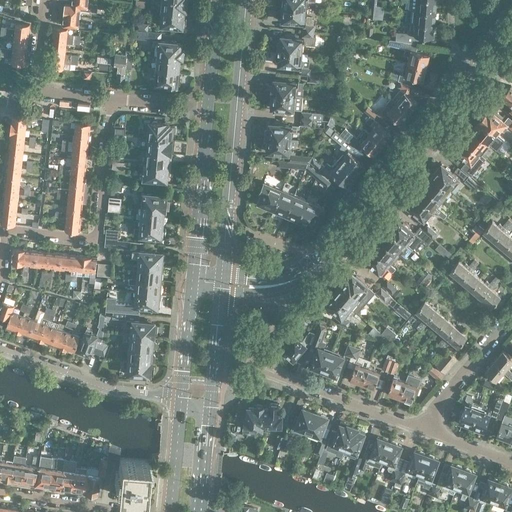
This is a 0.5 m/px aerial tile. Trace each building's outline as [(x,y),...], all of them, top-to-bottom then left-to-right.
[(161,0),(161,1),(163,1),(163,9),(176,11),(183,11),(187,12),(188,0),(161,0)] [(284,0),(284,6),(306,8),(307,0),(313,1),(312,0),(284,0)] [(417,0),(417,9),(436,11),(436,0),(417,0)] [(5,4),(3,10),(13,14),(15,8),(5,4)] [(65,4),(64,14),(80,16),(80,10),(90,11),(97,12),(97,8),(81,6),(72,5),(65,4)] [(306,8),(284,6),(282,20),(286,20),(286,23),(292,24),(292,23),(299,23),(299,21),(304,22),(303,30),(314,31),(314,25),(312,25),(313,19),(311,19),(311,17),(305,16),(306,8)] [(176,11),(163,9),(156,9),(156,13),(158,13),(158,16),(162,16),(161,24),(164,25),(165,26),(168,27),(169,25),(176,26),(182,26),(182,25),(185,26),(186,17),(183,16),(183,11),(176,11)] [(417,9),(415,22),(434,24),(436,11),(417,9)] [(64,14),(63,25),(92,28),(92,24),(89,23),(79,22),(80,16),(64,14)] [(136,22),(135,29),(147,31),(148,24),(136,22)] [(398,33),(397,40),(409,41),(410,36),(413,35),(433,37),(434,24),(415,22),(415,30),(407,29),(406,34),(398,33)] [(1,26),(1,31),(28,34),(29,24),(15,23),(15,28),(8,28),(9,27),(1,26)] [(53,27),(52,37),(80,39),(80,35),(74,34),(67,34),(68,28),(53,27)] [(161,32),(147,31),(135,29),(134,38),(153,40),(160,40),(160,39),(161,32)] [(278,41),(278,50),(301,52),(302,44),(314,45),(315,37),(313,36),(314,31),(303,30),(302,38),(298,38),(298,36),(292,35),(291,34),(285,33),(285,36),(281,36),(280,41),(278,41)] [(28,34),(1,31),(1,35),(7,35),(7,36),(14,37),(13,42),(27,44),(28,34)] [(52,37),(51,47),(66,48),(67,42),(73,43),(80,44),(80,39),(52,37)] [(397,40),(389,39),(388,44),(406,48),(404,54),(407,55),(407,56),(409,56),(408,63),(426,67),(429,54),(416,51),(418,43),(409,41),(397,40)] [(159,47),(159,55),(182,57),(183,48),(180,48),(181,42),(176,42),(176,41),(172,40),(172,42),(160,40),(153,40),(153,45),(157,46),(157,47),(159,47)] [(0,46),(0,51),(26,54),(27,44),(13,42),(12,48),(6,47),(0,46)] [(51,47),(50,56),(78,59),(79,55),(65,53),(66,48),(51,47)] [(301,52),(278,50),(277,59),(279,59),(278,64),(282,64),(282,68),(288,68),(288,67),(295,68),(295,66),(300,66),(299,74),(308,75),(319,76),(319,75),(317,75),(317,69),(311,69),(311,68),(309,68),(309,66),(308,66),(309,60),(307,60),(308,52),(301,52)] [(26,54),(0,51),(0,55),(5,56),(12,57),(11,63),(25,64),(26,54)] [(124,79),(125,68),(125,67),(126,57),(130,57),(130,51),(126,51),(126,53),(115,52),(114,63),(118,63),(117,78),(124,79)] [(158,60),(157,69),(178,70),(179,59),(182,59),(182,57),(159,55),(156,55),(156,60),(158,60)] [(50,56),(49,67),(64,68),(64,62),(71,63),(78,64),(78,59),(50,56)] [(399,73),(398,80),(400,81),(410,86),(412,86),(413,80),(421,82),(422,80),(423,80),(426,67),(408,63),(405,62),(402,74),(399,73)] [(178,70),(157,69),(152,68),(152,74),(157,74),(156,83),(168,84),(168,85),(177,86),(177,83),(180,84),(181,75),(178,75),(178,70)] [(274,80),(273,94),(302,96),(304,82),(292,81),(292,79),(285,79),(285,78),(278,77),(278,80),(274,80)] [(400,94),(395,100),(410,113),(417,104),(410,98),(412,95),(408,92),(410,86),(400,81),(398,86),(402,88),(398,93),(400,94)] [(511,86),(510,85),(502,95),(511,103),(511,107),(511,109),(511,110),(511,86)] [(302,96),(273,94),(272,107),(301,110),(302,96)] [(379,108),(376,112),(375,112),(377,114),(384,120),(387,117),(391,120),(393,118),(400,124),(410,113),(395,100),(391,97),(381,109),(379,108)] [(374,128),(370,133),(383,144),(392,134),(373,118),(377,114),(375,112),(376,112),(368,106),(364,110),(370,115),(365,121),(374,128)] [(480,119),(481,119),(497,133),(501,128),(503,130),(508,125),(501,119),(502,117),(495,111),(493,113),(489,109),(486,113),(486,112),(480,119)] [(303,113),(302,118),(312,119),(328,121),(328,118),(330,118),(330,116),(303,113)] [(13,115),(11,127),(26,128),(27,116),(13,115)] [(312,119),(302,118),(302,126),(311,127),(312,119)] [(481,119),(472,129),(488,142),(493,137),(494,139),(498,134),(497,133),(481,119)] [(75,121),(74,133),(90,135),(91,123),(75,121)] [(149,137),(150,137),(173,139),(174,131),(171,131),(172,126),(169,126),(169,124),(166,124),(166,122),(152,121),(152,122),(144,121),(143,128),(150,129),(149,137)] [(266,137),(268,137),(290,139),(291,131),(296,132),(296,129),(298,129),(299,126),(285,125),(285,124),(278,124),(278,123),(274,123),(274,124),(269,124),(269,127),(267,128),(267,129),(266,129),(266,137)] [(126,126),(114,125),(113,134),(125,135),(126,126)] [(26,128),(11,127),(10,139),(25,140),(26,128)] [(357,138),(361,142),(359,144),(366,149),(367,148),(374,154),(383,144),(370,133),(365,129),(357,138)] [(472,129),(464,139),(481,154),(480,152),(484,147),(486,149),(490,144),(488,142),(472,129)] [(341,136),(336,131),(331,136),(340,143),(345,139),(341,136)] [(345,131),(341,136),(345,139),(354,147),(359,142),(345,131)] [(90,135),(74,133),(73,146),(88,147),(90,135)] [(150,137),(149,150),(172,152),(173,139),(150,137)] [(297,140),(290,139),(268,137),(267,152),(288,154),(287,161),(293,162),(308,163),(309,163),(310,162),(309,161),(312,155),(295,154),(295,153),(293,151),(289,150),(290,145),(297,146),(297,140)] [(25,140),(10,139),(9,151),(23,152),(25,140)] [(481,154),(464,139),(455,149),(464,157),(463,159),(469,164),(476,157),(478,158),(481,154)] [(343,153),(338,159),(355,174),(364,164),(356,157),(357,156),(342,144),(340,148),(343,150),(343,153)] [(73,146),(72,158),(87,159),(88,147),(73,146)] [(172,152),(149,150),(149,156),(151,156),(150,164),(171,166),(172,152)] [(9,151),(7,163),(22,165),(23,152),(9,151)] [(309,161),(310,162),(319,170),(323,165),(312,156),(312,155),(309,161)] [(60,163),(60,169),(86,171),(87,159),(72,158),(71,164),(60,163)] [(327,163),(324,166),(338,178),(339,177),(347,184),(355,174),(338,159),(332,166),(330,166),(327,163)] [(113,161),(113,168),(127,169),(128,162),(113,161)] [(7,163),(6,175),(21,177),(22,165),(7,163)] [(144,171),(143,178),(154,179),(153,180),(160,181),(160,179),(168,180),(168,174),(169,175),(170,173),(171,166),(150,164),(140,163),(140,171),(144,171)] [(308,163),(305,168),(306,168),(316,177),(318,171),(308,163)] [(442,163),(433,174),(451,190),(461,179),(453,173),(454,173),(449,169),(450,169),(447,166),(446,167),(442,163)] [(469,176),(457,167),(454,170),(463,178),(463,179),(465,180),(469,176)] [(86,171),(60,169),(59,174),(70,175),(69,182),(85,183),(86,171)] [(331,182),(318,171),(316,177),(327,186),(331,182)] [(433,174),(424,184),(443,200),(451,190),(433,174)] [(6,175),(5,187),(20,189),(20,183),(21,177),(6,175)] [(282,189),(264,181),(260,191),(262,192),(258,201),(273,208),(282,189)] [(58,187),(57,193),(83,195),(85,183),(69,182),(69,188),(58,187)] [(424,184),(416,194),(435,210),(444,218),(447,214),(438,206),(443,200),(424,184)] [(5,187),(3,199),(18,201),(19,193),(30,194),(34,195),(34,190),(30,190),(24,189),(20,189),(5,187)] [(294,194),(282,189),(273,208),(286,213),(294,194)] [(83,195),(57,193),(57,197),(68,198),(67,206),(82,207),(83,195)] [(144,199),(144,207),(167,209),(167,207),(170,207),(170,198),(168,198),(168,195),(163,195),(163,194),(158,193),(158,194),(145,193),(139,193),(138,199),(144,199)] [(309,193),(306,199),(298,219),(314,225),(318,215),(321,216),(324,207),(316,203),(318,197),(309,193)] [(306,199),(294,194),(286,213),(298,219),(306,199)] [(435,210),(416,194),(407,205),(411,209),(413,212),(414,211),(418,215),(425,221),(435,210)] [(110,196),(109,204),(120,205),(121,205),(122,198),(110,196)] [(3,199),(2,211),(17,213),(18,201),(3,199)] [(52,211),(52,216),(62,217),(81,219),(82,207),(67,206),(66,212),(52,211)] [(143,213),(142,221),(163,223),(163,222),(166,221),(167,210),(167,209),(144,207),(142,207),(142,213),(143,213)] [(2,211),(1,223),(16,225),(17,213),(2,211)] [(81,219),(62,217),(62,222),(65,222),(65,230),(80,231),(81,219)] [(393,221),(388,227),(413,249),(421,239),(427,244),(430,241),(437,247),(440,243),(433,237),(423,229),(420,227),(415,233),(409,228),(410,227),(401,219),(400,220),(398,218),(397,220),(396,220),(394,220),(394,221),(393,221)] [(136,227),(135,227),(134,234),(141,235),(153,236),(153,237),(160,238),(160,237),(162,237),(162,235),(165,236),(165,228),(163,228),(163,223),(142,221),(137,220),(136,227)] [(498,225),(492,220),(483,231),(490,237),(489,238),(492,240),(492,239),(494,240),(503,229),(505,231),(507,229),(509,227),(505,223),(503,226),(499,223),(498,225)] [(428,224),(423,229),(433,237),(437,232),(428,224)] [(388,227),(379,237),(398,253),(404,259),(413,249),(388,227)] [(106,228),(106,239),(118,240),(119,230),(106,228)] [(468,239),(473,243),(481,232),(477,229),(468,239)] [(503,229),(494,240),(494,241),(493,242),(496,244),(497,243),(504,249),(511,239),(511,237),(508,234),(510,231),(507,229),(505,231),(503,229)] [(379,237),(371,247),(388,262),(393,257),(395,257),(398,253),(379,237)] [(131,241),(118,240),(106,239),(105,246),(117,247),(117,248),(130,249),(131,241)] [(388,262),(371,247),(362,257),(365,260),(365,261),(368,264),(370,264),(384,275),(388,270),(390,271),(393,271),(395,268),(388,262)] [(12,263),(25,264),(26,249),(14,248),(12,263)] [(38,250),(26,249),(25,264),(36,265),(38,250)] [(50,251),(38,250),(36,265),(48,266),(50,251)] [(141,256),(140,264),(164,267),(165,261),(163,259),(163,258),(163,257),(163,252),(157,252),(157,251),(146,250),(146,251),(134,250),(134,255),(141,256)] [(50,251),(48,266),(60,268),(62,253),(50,251)] [(62,253),(60,268),(72,269),(73,254),(62,253)] [(72,269),(71,274),(71,280),(75,281),(76,269),(84,270),(85,255),(73,254),(72,269)] [(85,255),(84,270),(96,271),(98,256),(85,255)] [(458,260),(449,271),(456,277),(455,278),(458,280),(459,279),(460,280),(469,269),(471,271),(473,269),(475,266),(471,263),(469,265),(466,262),(464,265),(458,260)] [(98,263),(97,275),(105,276),(106,263),(98,263)] [(134,277),(138,278),(163,280),(164,267),(140,264),(135,264),(134,277)] [(460,280),(461,281),(460,282),(462,284),(463,283),(470,289),(479,278),(474,274),(476,271),(473,269),(471,271),(469,269),(460,280)] [(432,274),(426,270),(422,274),(427,278),(428,278),(432,274)] [(345,276),(341,281),(342,282),(342,283),(343,284),(359,297),(364,292),(368,295),(372,291),(367,286),(367,285),(363,282),(364,281),(357,276),(356,277),(352,274),(351,275),(349,274),(347,277),(345,276)] [(422,274),(415,283),(419,287),(427,278),(422,274)] [(138,278),(137,291),(162,294),(163,280),(138,278)] [(479,278),(470,289),(477,294),(476,296),(479,298),(480,297),(481,298),(490,287),(492,289),(496,284),(492,281),(490,283),(487,280),(484,282),(479,278)] [(383,285),(392,293),(397,288),(387,280),(383,285)] [(343,284),(335,294),(354,310),(355,309),(357,310),(364,301),(359,297),(343,284)] [(381,287),(377,293),(388,302),(392,297),(381,287)] [(490,287),(481,298),(481,299),(483,302),(484,301),(491,307),(500,296),(492,289),(490,287)] [(108,297),(107,310),(139,312),(139,307),(146,308),(146,306),(158,307),(158,306),(159,307),(159,306),(161,304),(162,294),(137,291),(133,291),(131,293),(131,298),(136,299),(136,305),(115,303),(115,298),(108,297)] [(355,311),(335,294),(332,297),(331,296),(330,297),(329,296),(324,301),(325,302),(325,303),(326,304),(323,308),(329,313),(332,309),(340,316),(338,323),(348,326),(350,321),(343,317),(347,312),(351,316),(355,311)] [(65,298),(57,296),(55,303),(63,305),(65,298)] [(425,300),(416,310),(424,318),(426,319),(435,309),(435,308),(436,307),(433,305),(432,306),(425,300)] [(15,305),(4,301),(0,310),(0,315),(9,319),(13,311),(15,305)] [(35,320),(29,334),(41,339),(46,324),(48,319),(52,309),(46,307),(45,311),(39,309),(35,320)] [(56,311),(52,309),(48,319),(52,321),(56,311)] [(435,309),(426,319),(424,318),(421,322),(425,326),(428,321),(436,328),(446,318),(439,312),(440,311),(437,309),(436,310),(435,309)] [(113,310),(112,318),(125,320),(126,312),(113,310)] [(23,315),(13,311),(9,319),(7,326),(18,330),(23,315)] [(79,337),(78,342),(81,343),(79,350),(80,350),(79,353),(87,355),(87,353),(90,354),(91,351),(92,352),(93,351),(98,352),(102,341),(103,332),(103,331),(105,316),(100,314),(99,323),(97,326),(99,327),(97,334),(92,332),(93,329),(87,327),(83,339),(79,337)] [(23,315),(18,330),(29,334),(35,320),(23,315)] [(446,318),(436,328),(445,336),(447,337),(456,326),(455,326),(456,325),(454,323),(453,324),(446,318)] [(133,326),(132,334),(155,336),(155,334),(157,334),(158,326),(156,325),(156,323),(154,323),(154,322),(152,322),(152,321),(144,320),(144,321),(127,320),(126,325),(133,326)] [(46,324),(41,339),(52,343),(57,328),(46,324)] [(316,333),(312,342),(318,344),(322,334),(323,330),(325,326),(320,324),(316,334),(316,333)] [(445,336),(441,340),(445,343),(449,339),(457,346),(467,336),(460,330),(461,329),(458,326),(457,328),(456,326),(447,337),(445,336)] [(57,328),(52,343),(63,347),(69,332),(57,328)] [(377,329),(372,335),(380,338),(383,334),(380,332),(377,329)] [(316,352),(315,352),(312,360),(313,360),(311,366),(316,368),(317,370),(323,372),(330,352),(323,349),(325,343),(321,342),(326,331),(323,330),(322,334),(318,344),(312,342),(309,349),(312,350),(313,348),(317,349),(316,352)] [(302,341),(295,335),(286,346),(284,346),(282,347),(281,351),(283,352),(286,353),(293,359),(297,355),(298,356),(303,350),(302,349),(307,342),(311,344),(312,342),(316,333),(309,331),(302,341)] [(80,336),(69,332),(63,347),(75,351),(78,342),(79,337),(80,336)] [(132,339),(131,347),(154,349),(154,348),(156,347),(156,342),(155,341),(155,336),(132,334),(131,333),(130,339),(132,339)] [(348,343),(344,354),(351,357),(355,346),(354,346),(356,342),(350,340),(348,344),(348,343)] [(102,341),(98,352),(104,355),(108,344),(102,341)] [(355,346),(351,357),(348,364),(355,366),(350,378),(362,383),(368,368),(371,360),(358,355),(361,348),(355,346)] [(130,352),(130,360),(153,362),(153,361),(155,360),(155,356),(153,354),(154,349),(131,347),(129,347),(129,352),(130,352)] [(447,350),(443,355),(453,363),(457,359),(447,350)] [(495,359),(494,360),(505,370),(503,371),(508,375),(511,371),(507,367),(511,361),(511,357),(503,350),(497,356),(496,355),(494,358),(495,359)] [(343,357),(330,352),(323,372),(330,375),(331,374),(336,375),(337,372),(338,372),(342,363),(341,363),(343,357)] [(453,363),(443,355),(439,359),(449,368),(453,363)] [(382,369),(388,371),(392,360),(387,358),(382,369)] [(153,362),(130,360),(124,359),(124,366),(129,367),(129,374),(142,375),(142,376),(148,376),(148,375),(152,376),(152,374),(154,375),(155,366),(152,366),(153,362)] [(449,368),(439,359),(436,364),(445,372),(449,368)] [(392,360),(388,371),(394,373),(398,362),(392,360)] [(505,370),(494,360),(493,361),(492,360),(490,363),(491,364),(485,371),(496,380),(503,371),(505,370)] [(368,368),(362,383),(375,387),(380,372),(373,370),(374,368),(369,366),(368,368)] [(433,366),(428,371),(439,380),(443,374),(433,366)] [(408,374),(405,382),(400,396),(412,401),(415,394),(417,394),(420,388),(417,387),(421,378),(408,374)] [(400,377),(394,375),(388,392),(400,396),(405,382),(399,379),(400,377)] [(483,385),(492,389),(495,383),(485,379),(483,385)] [(465,399),(467,401),(464,409),(462,408),(459,416),(461,416),(459,421),(465,423),(464,425),(470,427),(479,405),(469,401),(471,395),(467,394),(465,399)] [(492,415),(497,417),(503,400),(498,398),(492,415)] [(502,421),(496,434),(510,440),(511,434),(511,424),(510,424),(511,422),(511,420),(509,417),(507,416),(504,415),(509,402),(504,400),(503,400),(497,417),(502,419),(502,421)] [(263,404),(262,424),(281,425),(282,415),(278,414),(279,403),(269,402),(269,404),(263,404)] [(261,434),(262,431),(262,424),(263,404),(256,404),(255,407),(247,406),(247,418),(244,418),(243,427),(242,427),(242,433),(261,434)] [(479,405),(470,427),(477,430),(477,428),(484,430),(485,425),(487,425),(489,418),(488,418),(491,410),(479,405)] [(303,408),(299,417),(297,416),(291,431),(302,435),(304,429),(308,431),(315,412),(303,408)] [(315,412),(308,431),(320,435),(327,417),(315,412)] [(328,442),(326,448),(336,452),(336,453),(342,455),(343,453),(345,447),(353,426),(340,421),(336,432),(332,430),(327,442),(328,442)] [(345,447),(343,453),(355,457),(356,453),(357,451),(359,451),(361,443),(361,442),(365,431),(353,426),(345,447)] [(229,432),(228,446),(228,447),(229,447),(229,452),(237,451),(237,446),(235,445),(236,435),(231,432),(229,432)] [(280,448),(284,436),(278,434),(274,446),(280,448)] [(285,434),(279,453),(284,455),(286,451),(287,451),(292,436),(285,434)] [(366,448),(359,468),(365,470),(368,462),(380,467),(382,462),(389,441),(378,436),(372,451),(366,448)] [(319,437),(314,452),(321,455),(326,440),(319,437)] [(389,441),(382,462),(389,464),(387,468),(388,471),(392,472),(389,479),(395,481),(399,470),(393,468),(401,445),(389,441)] [(108,445),(107,460),(119,461),(118,476),(150,479),(150,476),(147,475),(148,462),(119,459),(120,449),(108,445)] [(427,454),(415,450),(407,471),(419,476),(427,454)] [(12,461),(9,479),(10,479),(11,479),(12,480),(15,481),(16,480),(21,480),(24,463),(25,456),(14,454),(12,461)] [(427,454),(419,476),(417,481),(424,483),(423,485),(429,487),(427,493),(432,495),(436,483),(431,482),(431,480),(439,459),(427,454)] [(24,463),(21,480),(23,481),(24,482),(27,483),(28,482),(34,483),(37,465),(36,465),(38,456),(33,455),(31,465),(24,463)] [(40,455),(36,483),(41,484),(42,485),(45,485),(47,484),(48,485),(52,461),(51,461),(52,457),(40,455)] [(52,461),(48,485),(49,486),(52,486),(54,486),(60,487),(65,459),(52,457),(51,461),(52,461)] [(88,467),(84,490),(88,491),(89,492),(93,493),(94,492),(96,492),(97,489),(99,480),(98,480),(99,475),(104,476),(106,459),(100,458),(98,469),(96,467),(89,466),(88,467)] [(355,458),(352,468),(357,470),(360,460),(355,458)] [(0,459),(0,462),(0,477),(3,478),(4,480),(7,480),(9,479),(12,461),(0,459)] [(65,459),(60,487),(65,487),(66,489),(69,489),(70,488),(72,489),(76,460),(65,459)] [(76,460),(72,489),(73,490),(76,490),(77,489),(84,490),(88,467),(87,467),(80,466),(81,460),(77,459),(76,460)] [(455,489),(463,468),(451,464),(448,473),(441,471),(437,483),(436,483),(432,495),(438,497),(441,489),(454,494),(456,489),(455,489)] [(322,470),(316,468),(312,477),(319,480),(322,470)] [(467,493),(475,472),(463,468),(455,489),(456,489),(463,492),(461,498),(466,500),(464,506),(464,507),(462,511),(468,511),(473,498),(468,496),(467,493)] [(405,472),(399,470),(395,481),(395,482),(394,485),(400,487),(405,472)] [(150,479),(118,476),(116,494),(145,497),(146,483),(150,483),(150,479)] [(492,503),(500,482),(488,477),(485,486),(479,483),(473,498),(468,511),(477,511),(478,511),(481,511),(483,509),(486,501),(492,503)] [(511,486),(500,482),(492,503),(504,507),(511,486)] [(392,489),(386,487),(381,501),(387,503),(392,489)]
